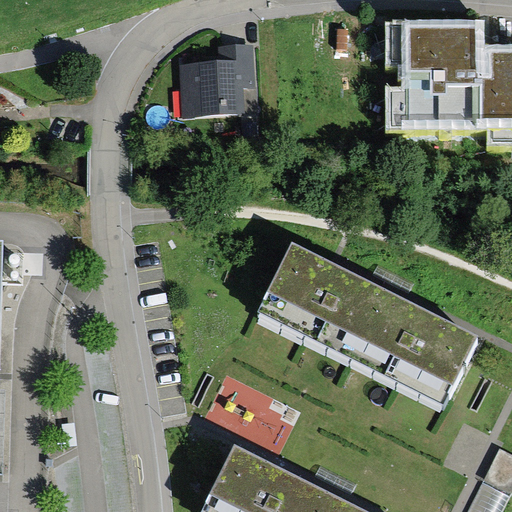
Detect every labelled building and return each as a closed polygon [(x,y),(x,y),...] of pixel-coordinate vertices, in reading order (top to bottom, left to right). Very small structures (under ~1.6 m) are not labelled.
[(218,47),(219,62),(241,60),(243,89),(257,88),(253,44),(218,47)] [(511,46),(394,46),(393,126),(511,126),(511,46)] [(219,62),(179,65),(183,118),(245,113),(243,89),(241,60),(219,62)] [(254,326),(345,370),(378,303),(286,259),(254,326)] [(470,347),(378,303),(345,370),(438,414),(470,347)] [(208,511),(319,511),(231,467),(208,511)]
